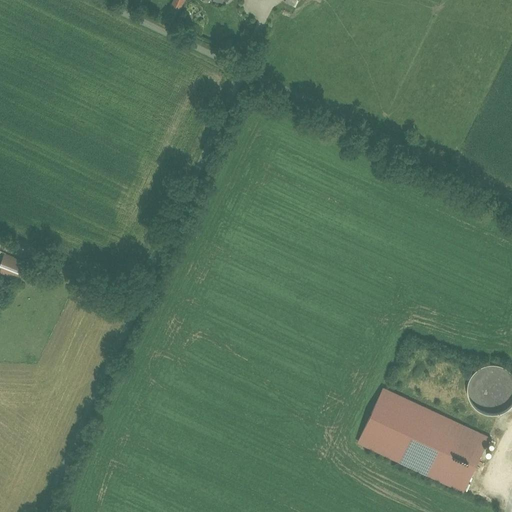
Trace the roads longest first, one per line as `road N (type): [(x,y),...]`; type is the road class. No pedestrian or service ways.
road 1 (unclassified): [(244,62),(43,511)]
road 2 (unclassified): [(511,187),(244,62)]
road 3 (unclassified): [(244,62),(112,0)]
